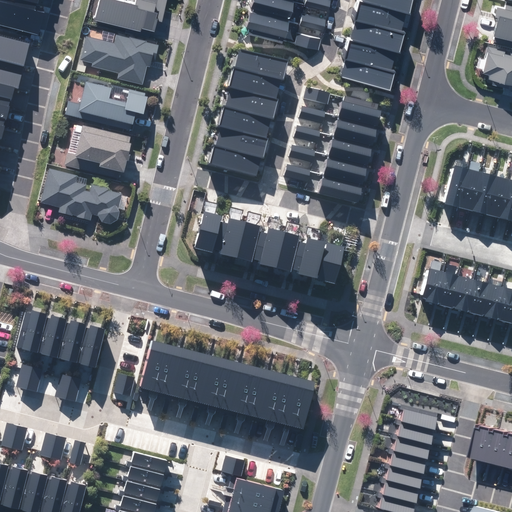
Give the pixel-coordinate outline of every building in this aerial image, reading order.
[(0,0),(0,18),(39,29),(45,6),(40,4),(34,3),(21,0),(0,0)] [(96,22),(149,35),(150,28),(151,26),(153,26),(156,16),(161,17),(164,0),(98,0),(95,15),(98,16),(96,22)] [(251,7),(287,16),(291,0),(249,0),(249,3),(252,4),(251,7)] [(407,0),(352,0),(349,14),(354,15),(349,34),(346,33),(342,52),(345,53),(341,70),(387,82),(407,0)] [(511,2),(504,0),(503,3),(494,1),(492,11),(496,12),(493,22),(491,30),(511,35),(511,2)] [(248,28),(280,36),(281,31),(283,32),(287,16),(251,7),(249,6),(245,21),(249,22),(248,28)] [(299,21),(322,27),(325,16),(301,10),(299,21)] [(294,40),(317,46),(320,35),(297,29),(294,40)] [(118,76),(142,82),(144,71),(146,64),(150,65),(151,60),(154,60),(158,43),(115,32),(113,40),(85,33),(79,58),(92,62),(92,64),(119,71),(118,76)] [(29,43),(0,35),(0,59),(23,66),(29,43)] [(486,74),(511,80),(511,49),(511,52),(502,49),(503,47),(487,43),(481,68),(487,69),(486,74)] [(285,61),(238,49),(233,68),(280,80),(285,61)] [(0,83),(14,88),(17,88),(23,68),(23,66),(0,59),(0,83)] [(280,80),(233,68),(228,87),(275,99),(280,80)] [(66,113),(128,128),(130,122),(132,122),(133,118),(135,110),(142,112),(147,95),(143,94),(144,90),(130,87),(126,101),(108,97),(110,86),(86,80),(80,103),(69,100),(66,113)] [(0,103),(9,106),(14,88),(0,83),(0,103)] [(275,99),(228,87),(223,106),(270,118),(275,99)] [(340,99),(336,117),(373,127),(378,108),(340,99)] [(0,117),(6,119),(9,106),(0,103),(0,117)] [(298,116),(321,121),(323,110),(300,104),(298,116)] [(270,118),(223,106),(218,125),(265,137),(270,118)] [(336,117),(331,136),(368,145),(373,127),(336,117)] [(293,134),(317,139),(319,128),(296,123),(293,134)] [(64,163),(118,176),(119,168),(122,169),(123,167),(124,162),(126,156),(128,157),(130,148),(129,148),(130,142),(129,142),(130,135),(83,124),(76,153),(67,151),(64,163)] [(265,137),(218,125),(213,144),(260,156),(265,137)] [(331,136),(326,155),(364,164),(368,145),(331,136)] [(288,153),(311,159),(314,148),(291,142),(288,153)] [(260,156),(213,144),(208,163),(255,175),(260,156)] [(326,155),(321,173),(359,183),(364,164),(326,155)] [(284,174),(307,179),(310,168),(286,162),(284,174)] [(451,163),(442,202),(455,206),(465,167),(451,163)] [(96,213),(98,212),(101,219),(110,222),(118,217),(119,208),(118,207),(122,192),(109,189),(110,186),(91,182),(89,189),(85,188),(87,183),(76,180),(77,173),(49,166),(41,200),(60,205),(59,210),(72,213),(77,214),(76,215),(90,218),(92,212),(96,213)] [(465,167),(455,206),(469,209),(479,170),(465,167)] [(479,170),(469,209),(483,213),(492,174),(479,170)] [(321,173),(317,192),(354,201),(359,183),(321,173)] [(492,174),(483,213),(496,216),(506,177),(492,174)] [(511,178),(506,177),(496,216),(510,219),(511,210),(511,178)] [(204,198),(201,211),(213,214),(217,202),(204,198)] [(230,205),(227,217),(239,220),(243,209),(230,205)] [(247,210),(244,222),(256,225),(260,213),(247,210)] [(201,211),(192,246),(210,251),(211,248),(218,249),(225,222),(216,220),(217,215),(213,214),(201,211)] [(269,215),(265,226),(278,229),(281,218),(269,215)] [(233,257),(243,221),(239,220),(227,217),(225,222),(218,249),(217,252),(233,257)] [(286,219),(283,231),(296,234),(299,222),(286,219)] [(244,222),(243,221),(233,257),(249,261),(250,258),(256,259),(264,232),(255,230),(256,225),(244,222)] [(307,224),(304,236),(317,240),(320,228),(307,224)] [(278,229),(265,226),(264,232),(256,259),(257,262),(273,266),(282,230),(278,229)] [(283,231),(282,230),(273,266),(287,270),(288,266),(296,268),(303,241),(295,239),(297,234),(296,234),(283,231)] [(331,230),(328,242),(341,245),(344,234),(331,230)] [(321,241),(304,236),(303,241),(296,268),(295,271),(314,276),(322,247),(319,246),(321,241)] [(324,241),(322,247),(314,276),(331,281),(341,245),(328,242),(324,241)] [(442,270),(427,266),(419,299),(433,302),(442,270)] [(457,273),(442,270),(433,302),(448,306),(457,273)] [(471,277),(457,273),(448,306),(463,310),(471,277)] [(486,281),(471,277),(463,310),(478,313),(486,281)] [(501,284),(486,281),(478,313),(493,317),(501,284)] [(511,303),(511,287),(501,284),(493,317),(508,321),(511,303)] [(32,309),(22,346),(40,351),(50,313),(32,309)] [(50,313),(40,351),(59,355),(68,318),(50,313)] [(68,318),(59,355),(77,360),(86,322),(68,318)] [(86,322),(77,360),(95,365),(105,327),(86,322)] [(151,338),(139,383),(300,425),(312,379),(151,338)] [(16,383),(26,386),(32,363),(22,361),(16,383)] [(26,386),(36,388),(42,366),(32,363),(26,386)] [(53,393),(63,396),(69,373),(59,371),(53,393)] [(63,396),(73,398),(79,376),(69,373),(63,396)] [(398,417),(432,425),(435,411),(402,402),(398,417)] [(395,431),(428,440),(432,425),(398,417),(395,431)] [(1,442),(11,445),(17,422),(7,419),(1,442)] [(485,421),(477,455),(491,458),(500,425),(485,421)] [(11,445),(21,447),(27,425),(17,422),(11,445)] [(511,428),(500,425),(491,458),(506,462),(511,438),(511,428)] [(40,452),(50,455),(56,432),(46,429),(40,452)] [(391,446),(424,454),(428,440),(395,431),(391,446)] [(50,455),(60,457),(66,435),(56,432),(50,455)] [(69,459),(80,462),(86,439),(75,436),(69,459)] [(388,460),(421,469),(424,454),(391,446),(388,460)] [(129,461),(163,470),(166,456),(133,447),(129,461)] [(221,467),(241,473),(245,457),(225,452),(221,467)] [(0,500),(2,501),(12,462),(0,459),(0,500)] [(384,475),(417,483),(421,469),(388,460),(384,475)] [(125,475),(159,484),(163,470),(129,461),(125,475)] [(2,501),(20,506),(30,467),(12,462),(2,501)] [(20,506),(39,511),(49,472),(30,467),(20,506)] [(39,511),(44,511),(58,511),(68,476),(49,472),(39,511)] [(233,473),(223,511),(274,511),(281,485),(233,473)] [(122,490),(156,498),(159,484),(125,475),(122,490)] [(380,489),(414,497),(417,483),(384,475),(380,489)] [(58,511),(78,511),(86,481),(68,476),(58,511)] [(377,504),(410,511),(414,497),(380,489),(377,504)] [(118,504),(150,511),(152,511),(156,498),(122,490),(118,504)]
